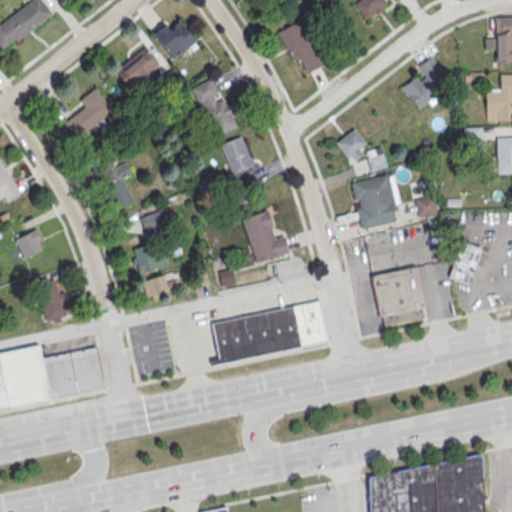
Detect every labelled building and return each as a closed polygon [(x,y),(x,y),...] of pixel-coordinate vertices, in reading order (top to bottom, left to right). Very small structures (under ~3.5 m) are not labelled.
[(0,47),(0,23),(30,0),(40,0),(51,14),(15,42),(13,40),(1,49),(0,47)] [(384,0),(386,2),(365,19),(353,4),(358,0),(384,0)] [(495,61),(511,60),(511,15),(494,16),(494,37),(483,37),(483,49),(495,49),(495,61)] [(152,41),(180,55),(192,32),(175,23),(174,25),(163,20),(152,41)] [(279,30),(300,74),(320,65),(298,20),(279,30)] [(158,66),(143,47),(114,70),(129,89),(158,66)] [(418,109),(435,96),(431,90),(448,76),(431,55),(417,66),(422,72),(401,88),(418,109)] [(511,73),(497,73),(497,89),(483,89),(483,120),(510,120),(510,107),(511,107),(511,73)] [(236,126),(223,96),(219,97),(211,78),(192,86),(214,136),(236,126)] [(65,121),(76,137),(112,111),(95,87),(78,99),(84,107),(65,121)] [(381,146),(367,145),(355,127),(335,140),(348,161),(353,160),(364,152),(370,171),(387,166),(381,146)] [(219,144),(231,174),(254,164),(241,135),(219,144)] [(511,136),(496,136),(496,173),(511,173),(511,136)] [(0,198),(2,203),(19,193),(0,158),(0,198)] [(133,202),(122,179),(130,175),(125,162),(114,167),(111,160),(98,166),(117,209),(133,202)] [(360,228),(399,221),(390,172),(351,180),(360,228)] [(418,215),(433,212),(429,197),(415,200),(418,215)] [(290,253),(285,234),(274,237),(267,209),(241,216),(254,263),(290,253)] [(14,238),(22,258),(44,248),(36,228),(14,238)] [(470,283),(480,246),(459,240),(448,277),(470,283)] [(161,242),(132,251),(138,272),(167,263),(161,242)] [(370,275),(414,266),(422,307),(420,307),(422,318),(384,326),(381,314),(378,315),(370,275)] [(170,272),(143,279),(148,299),(175,292),(170,272)] [(45,322),(67,316),(61,291),(58,292),(54,276),(35,281),(45,322)] [(210,323),(318,300),(327,341),(219,363),(210,323)] [(0,351),(37,344),(40,358),(94,347),(103,387),(0,408),(0,351)] [(368,511),(368,478),(480,453),(482,511),(368,511)]
